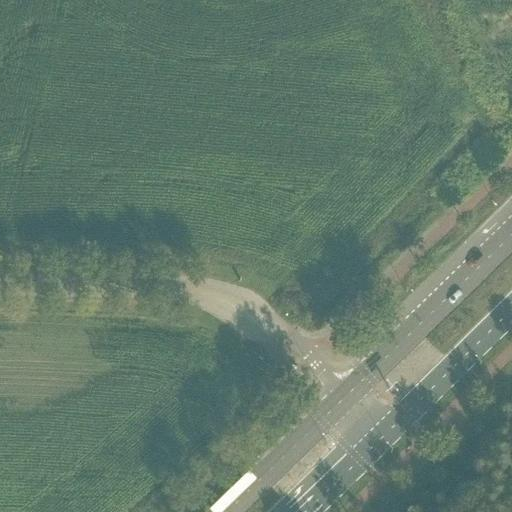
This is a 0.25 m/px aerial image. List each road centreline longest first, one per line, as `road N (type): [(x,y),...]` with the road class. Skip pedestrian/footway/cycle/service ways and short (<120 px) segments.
road 1 (unclassified): [(259,328),(223,302),(168,290),(0,288)]
road 2 (secondary): [(511,238),(347,398)]
road 3 (secondary): [(377,443),(511,313)]
road 4 (secondary): [(333,412),(232,511)]
